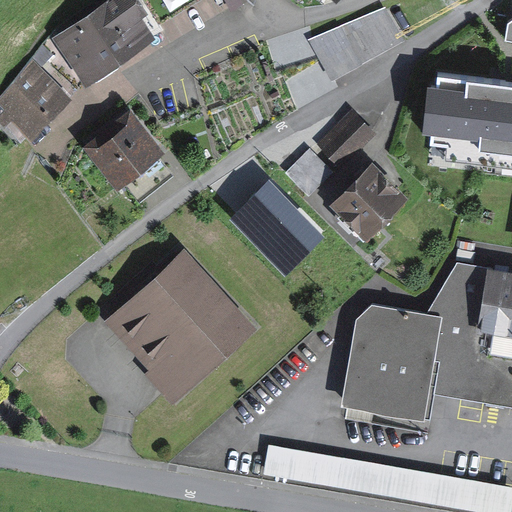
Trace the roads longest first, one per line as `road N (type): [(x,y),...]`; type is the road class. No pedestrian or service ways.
road 1 (residential): [(472,0),(352,90),(159,213),(0,351)]
road 2 (residential): [(337,511),(0,453)]
